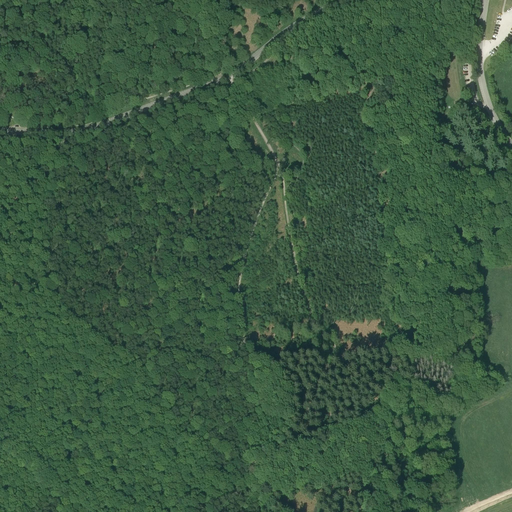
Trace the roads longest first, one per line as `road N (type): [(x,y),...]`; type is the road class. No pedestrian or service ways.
road 1 (tertiary): [(0,130),(97,126),(227,76),(302,20),(348,0)]
road 2 (track): [(250,487),(246,457),(257,390),(239,279),(278,164)]
road 3 (unknown): [(227,76),(302,152),(290,201),(303,295)]
road 4 (unknown): [(227,76),(75,126),(32,127),(0,113)]
road 5 (track): [(21,131),(73,92),(87,0)]
road 6 (tertiary): [(484,0),(482,86),(511,146)]
road 7 (track): [(88,511),(0,426)]
